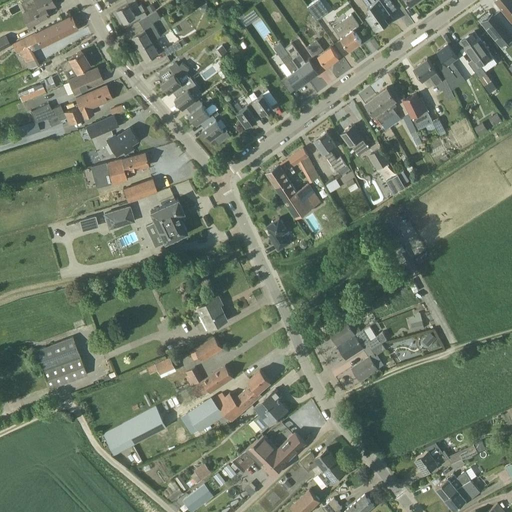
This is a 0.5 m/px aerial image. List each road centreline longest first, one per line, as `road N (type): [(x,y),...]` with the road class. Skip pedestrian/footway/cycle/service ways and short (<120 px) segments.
road 1 (residential): [(215,168),(454,0)]
road 2 (tertiary): [(337,419),(215,168)]
road 3 (tertiary): [(215,168),(142,91),(84,0)]
road 4 (unclassified): [(171,511),(102,452),(73,407),(46,412)]
road 5 (unclassified): [(337,419),(237,511)]
